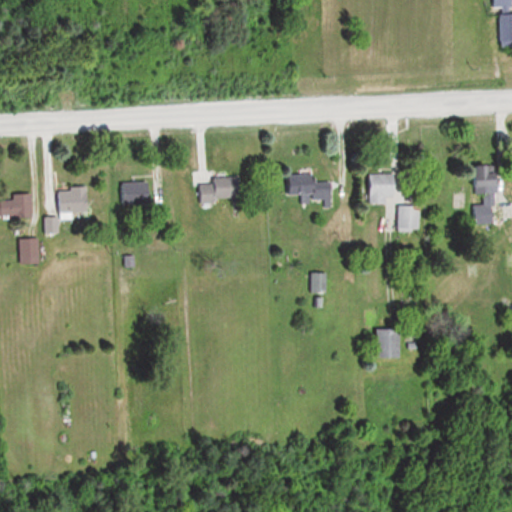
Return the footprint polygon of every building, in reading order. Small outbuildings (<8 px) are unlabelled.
[(511,13),(494,13),(494,39),(511,39),(511,13)] [(468,204),(468,223),(491,224),(491,165),(462,165),(462,191),(477,192),(477,204),(468,204)] [(384,196),(391,196),(390,173),(362,174),(363,203),(384,203),(384,196)] [(310,174),(281,175),(281,194),(308,194),(308,199),(320,199),(320,207),(330,207),(329,181),(310,181),(310,174)] [(194,200),(235,202),(236,177),(205,176),(205,184),(194,183),(194,200)] [(120,182),(120,204),(151,204),(151,182),(120,182)] [(89,211),(89,187),(56,188),(57,212),(89,211)] [(0,195),(0,217),(32,217),(32,195),(0,195)] [(417,205),(394,205),(394,231),(417,231),(417,205)] [(21,238),(21,262),(40,262),(40,238),(21,238)] [(306,291),(321,291),(321,272),(306,272),(306,291)] [(392,329),(370,329),(370,358),(392,358),(392,329)]
